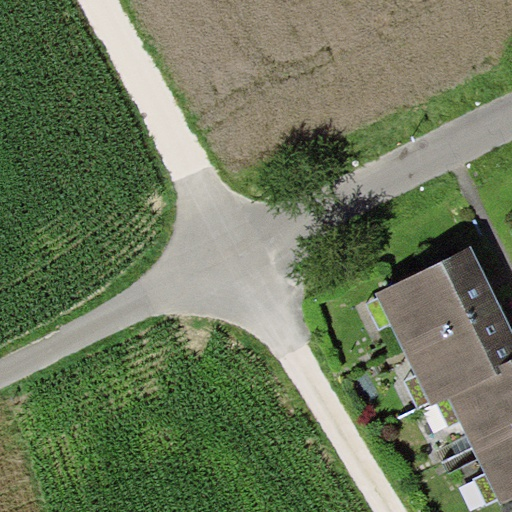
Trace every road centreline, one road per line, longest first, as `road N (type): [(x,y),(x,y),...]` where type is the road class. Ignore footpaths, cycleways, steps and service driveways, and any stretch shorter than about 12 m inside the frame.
road 1 (track): [(102,0),(234,258),(401,511)]
road 2 (residential): [(234,258),(511,122)]
road 3 (track): [(0,374),(234,258)]
